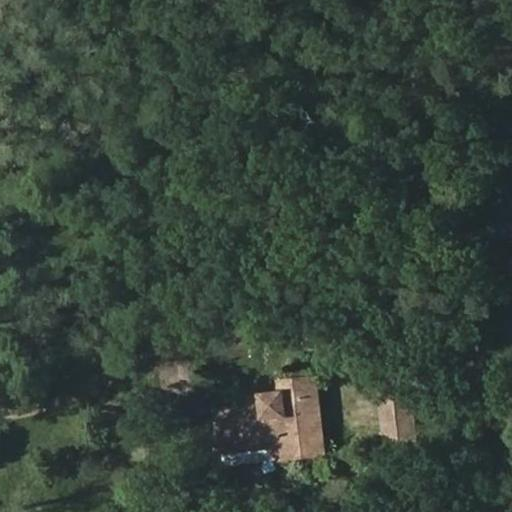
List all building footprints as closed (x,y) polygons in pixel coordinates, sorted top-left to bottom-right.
[(511,413),(511,371),(511,372),(480,378),(488,418),(511,413)] [(325,455),(316,377),(281,382),(283,393),(263,395),(264,405),(244,408),(219,410),(223,450),(250,447),(249,437),(283,433),(283,441),(293,439),(295,458),(325,455)] [(415,439),(409,379),(387,381),(389,397),(382,398),(385,427),(392,426),(394,441),(415,439)] [(389,397),(387,381),(380,382),(382,398),(389,397)] [(264,405),(263,395),(243,398),(244,408),(264,405)] [(394,441),(392,426),(385,427),(387,442),(394,441)] [(295,458),(293,439),(283,441),(283,433),(249,437),(250,447),(278,444),(280,460),(295,458)]
